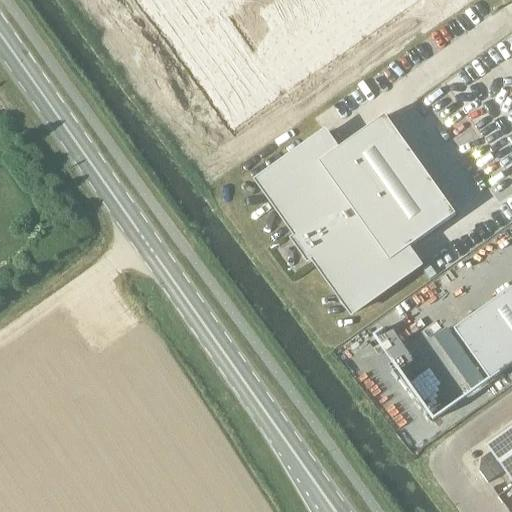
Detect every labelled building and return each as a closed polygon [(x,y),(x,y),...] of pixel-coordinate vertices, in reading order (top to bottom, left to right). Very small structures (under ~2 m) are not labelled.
[(223,8),(217,0),(137,0),(170,46),(223,8)] [(313,78),(340,59),(298,0),(273,0),(263,7),(313,78)] [(298,0),(340,59),(367,40),(338,0),(298,0)] [(338,0),(367,40),(421,1),(420,0),(338,0)] [(287,97),(313,78),(263,7),(236,26),(287,97)] [(233,135),(287,97),(236,26),(223,8),(170,46),(233,135)] [(325,134),(257,182),(352,314),(419,266),(407,249),(455,215),(385,116),(337,151),(325,134)] [(490,381),(511,365),(511,289),(454,330),(490,381)] [(511,426),(485,445),(511,484),(511,426)]
